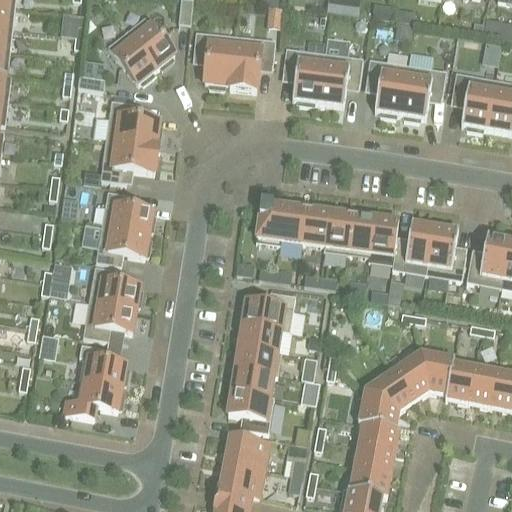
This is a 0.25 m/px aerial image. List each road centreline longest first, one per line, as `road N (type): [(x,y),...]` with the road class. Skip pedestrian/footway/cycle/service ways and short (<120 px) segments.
road 1 (residential): [(155,468),(208,189),(230,166),(259,153),(313,152),(511,182)]
road 2 (residential): [(155,468),(0,440)]
road 3 (residential): [(0,483),(142,511)]
road 4 (residential): [(488,448),(448,439),(427,447),(406,511)]
